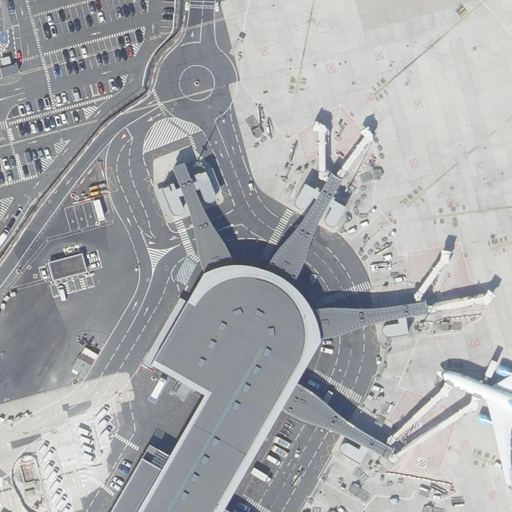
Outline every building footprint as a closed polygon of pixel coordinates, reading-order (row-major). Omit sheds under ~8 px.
[(179,161),(169,168),(186,207),(197,254),(219,240),(213,231),(198,203),(179,161)] [(301,227),(262,274),(273,278),(287,287),(292,295),(299,281),(308,258),(317,231),(346,178),(334,172),(301,227)] [(232,270),(219,240),(197,254),(207,285),(232,270)] [(79,252),(46,261),(51,278),(84,269),(79,252)] [(236,511),(226,505),(256,448),(280,405),(305,418),(338,429),(387,460),(395,446),(343,412),(321,391),(295,377),(311,345),(308,327),(303,312),(292,295),(287,287),(273,278),(262,274),(246,269),(232,270),(207,285),(193,306),(158,364),(209,394),(174,457),(153,444),(113,511),(236,511)] [(308,327),(311,345),(341,338),(363,328),(390,319),(431,312),(428,301),(383,309),(355,310),(336,309),(320,308),(303,312),(308,327)]
